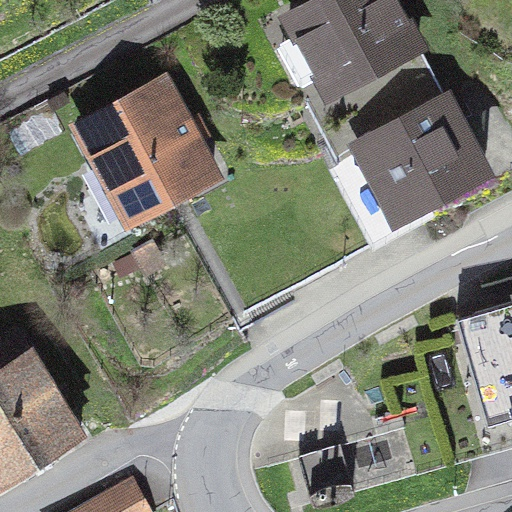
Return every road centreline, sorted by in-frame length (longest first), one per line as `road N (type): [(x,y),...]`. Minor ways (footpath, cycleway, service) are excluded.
road 1 (residential): [(511,243),(257,378),(212,423),(203,447)]
road 2 (residential): [(0,127),(213,0)]
road 3 (residential): [(203,447),(130,444),(7,511)]
